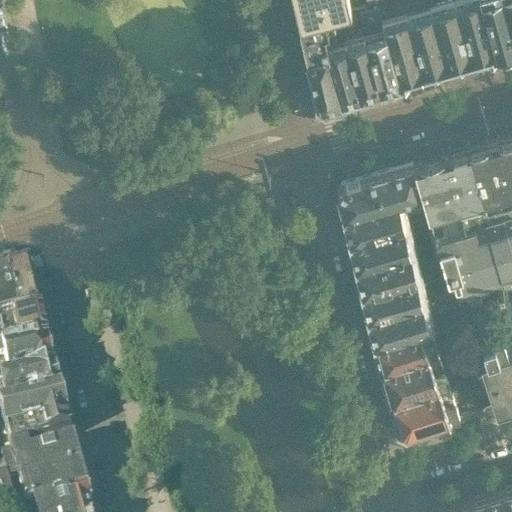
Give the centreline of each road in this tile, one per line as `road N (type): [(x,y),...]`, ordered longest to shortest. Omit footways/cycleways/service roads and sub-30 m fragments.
road 1 (residential): [(381,477),(294,147)]
road 2 (residential): [(41,225),(58,261),(126,511)]
road 3 (residential): [(294,147),(41,225)]
road 4 (residential): [(511,86),(294,147)]
road 5 (residential): [(294,147),(263,0)]
road 6 (residential): [(511,438),(381,477)]
